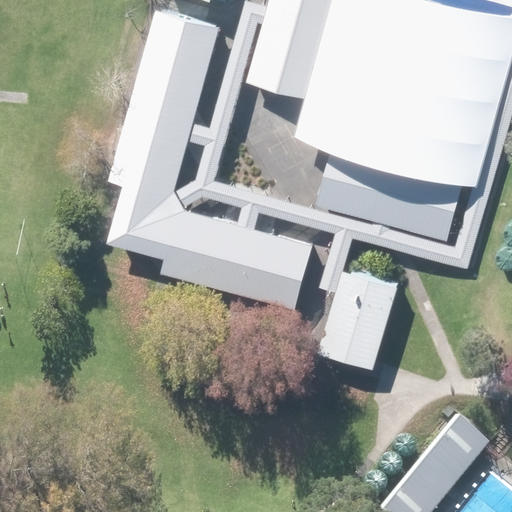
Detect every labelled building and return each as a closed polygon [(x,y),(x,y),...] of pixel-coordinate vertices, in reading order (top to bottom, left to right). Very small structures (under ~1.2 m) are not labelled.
[(317,95),(340,0),(272,0),(253,77),(317,95)] [(169,267),(301,303),(319,240),(191,203),(182,186),(204,104),(225,24),(163,5),(139,89),(114,175),(131,180),(117,235),(171,253),(169,267)] [(470,171),(337,138),(321,203),(454,237),(470,171)] [(511,242),(510,242),(505,244),(502,247),(499,252),(501,258),(508,266),(511,265),(511,242)] [(406,280),(349,263),(324,346),(382,363),(406,280)] [(436,511),(490,445),(459,421),(387,511),(436,511)] [(407,440),(400,440),(396,444),(395,451),(399,457),(409,459),(415,453),(414,444),(407,440)] [(394,455),(389,456),(383,459),(381,465),(383,474),(392,478),(399,473),(403,468),(402,459),(399,457),(394,455)] [(383,475),(374,474),(368,476),(364,484),(369,494),(378,495),(385,492),(388,484),(383,475)]
